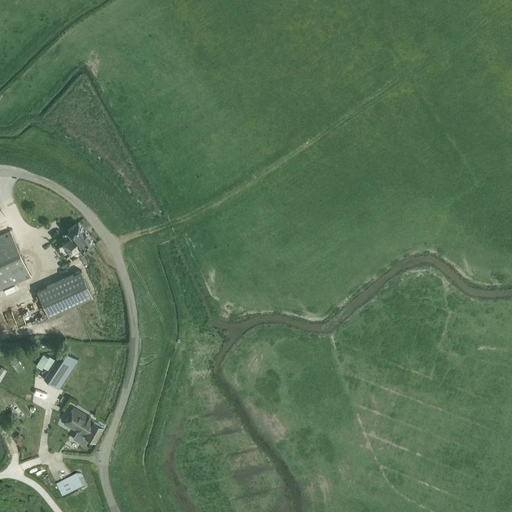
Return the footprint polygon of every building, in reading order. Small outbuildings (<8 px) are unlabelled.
[(84,230),(78,222),(67,231),(71,236),(63,242),(71,252),(79,246),(83,251),(94,243),(88,235),(88,234),(85,230),(84,230)] [(0,289),(31,276),(10,231),(0,235),(0,289)] [(37,290),(49,316),(93,296),(81,270),(37,290)] [(22,284),(2,292),(5,298),(25,290),(22,284)] [(62,350),(47,373),(44,378),(59,388),(78,359),(63,349),(62,350)] [(95,441),(104,427),(89,418),(89,417),(73,407),(63,423),(79,433),(80,432),(95,441)] [(25,443),(24,452),(37,454),(38,445),(25,443)] [(87,487),(82,475),(62,484),(56,487),(62,499),(68,497),(87,487)]
